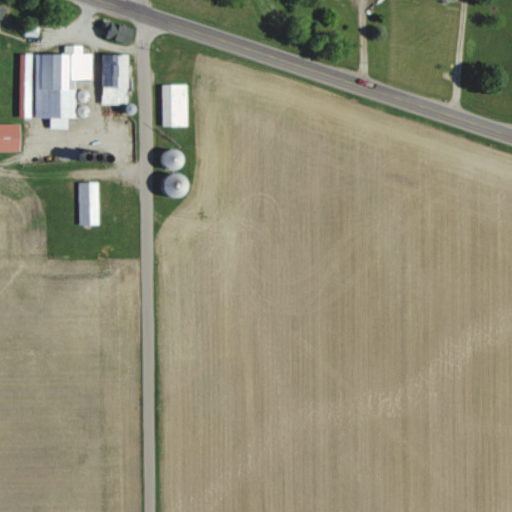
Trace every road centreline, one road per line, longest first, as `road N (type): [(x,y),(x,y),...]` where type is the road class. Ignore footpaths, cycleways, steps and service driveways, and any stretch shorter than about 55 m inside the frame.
road 1 (residential): [(147,511),(140,0)]
road 2 (primary): [(511,133),(110,0)]
